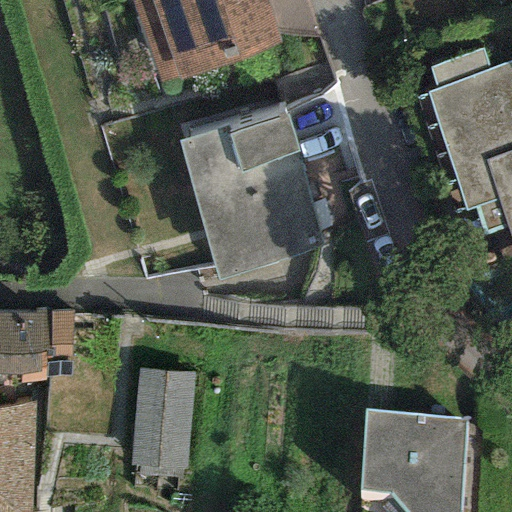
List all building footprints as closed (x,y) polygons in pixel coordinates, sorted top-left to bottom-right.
[(264,0),(130,0),(159,85),(279,44),(264,0)] [(511,61),(424,91),(464,210),(477,206),(486,234),(508,227),(511,239),(511,61)] [(177,142),(197,207),(304,175),(284,110),(177,142)] [(326,248),(304,175),(197,207),(220,280),(326,248)] [(72,312),(0,313),(0,375),(19,375),(19,384),(43,381),(41,376),(70,376),(72,312)] [(197,370),(141,364),(131,455),(186,462),(197,370)] [(30,511),(32,403),(0,407),(0,511),(30,511)] [(458,511),(464,417),(363,411),(358,491),(384,493),(404,511),(458,511)]
